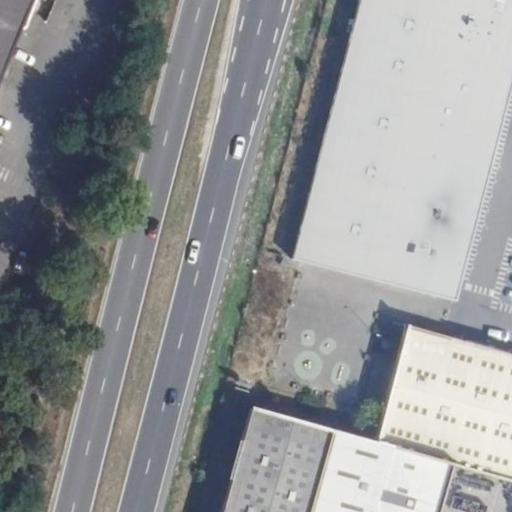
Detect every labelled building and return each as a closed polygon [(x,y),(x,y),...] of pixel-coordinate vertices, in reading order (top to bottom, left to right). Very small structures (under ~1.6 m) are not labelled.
[(0,0),(0,65),(27,0),(0,0)] [(511,0),(363,0),(294,267),(428,301),(428,300),(434,301),(442,271),(436,269),(487,81),(511,87),(511,0)] [(456,309),(511,96),(511,87),(487,81),(436,269),(442,271),(434,301),(428,300),(428,301),(456,309)] [(408,332),(376,450),(453,470),(511,486),(511,361),(466,349),(408,332)] [(329,438),(307,511),(440,511),(453,470),(376,450),(329,438)]
